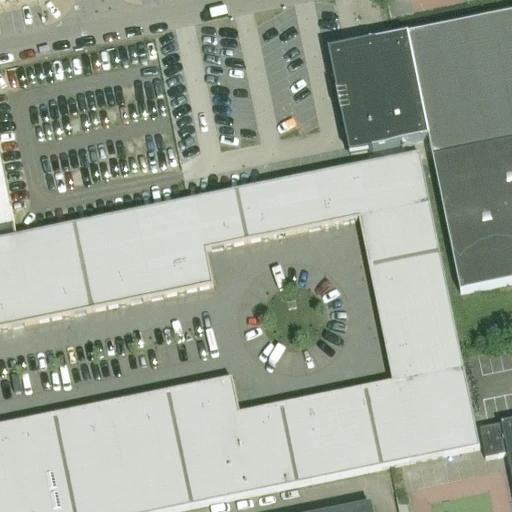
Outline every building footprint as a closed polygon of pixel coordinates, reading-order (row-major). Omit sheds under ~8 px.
[(511,17),(408,39),(329,55),(351,159),(429,143),(433,162),(461,297),(511,286),(511,17)] [(419,157),(349,171),(350,172),(360,224),(359,224),(369,272),(440,257),(419,157)] [(350,172),(321,178),(332,229),(359,224),(360,224),(350,172)] [(321,178),(321,177),(286,184),(297,237),(332,229),(321,178)] [(297,237),(286,184),(237,194),(247,247),(297,237)] [(247,247),(237,194),(194,203),(205,255),(206,255),(247,247)] [(214,290),(206,255),(205,255),(194,203),(131,216),(149,304),(214,290)] [(149,304),(131,216),(74,227),(92,315),(149,304)] [(92,315),(74,227),(18,239),(36,327),(92,315)] [(0,334),(36,327),(18,239),(0,242),(0,334)] [(451,310),(440,257),(369,272),(380,324),(451,310)] [(458,345),(451,310),(380,324),(387,360),(458,345)] [(480,452),(458,345),(387,360),(393,387),(393,388),(410,385),(427,463),(480,452)] [(232,383),(168,396),(191,511),(255,498),(239,419),(240,418),(232,383)] [(393,388),(393,387),(366,392),(382,472),(427,463),(410,385),(393,388)] [(382,472),(366,392),(337,398),(354,478),(382,472)] [(168,396),(111,408),(132,511),(187,511),(191,511),(168,396)] [(354,478),(337,398),(309,404),(325,484),(354,478)] [(325,484),(309,404),(281,410),(297,489),(325,484)] [(132,511),(111,408),(55,419),(73,511),(132,511)] [(297,489),(281,410),(240,418),(239,419),(255,498),(297,489)] [(73,511),(55,419),(6,430),(22,511),(73,511)] [(511,423),(500,426),(501,428),(479,432),(485,463),(507,459),(511,482),(511,423)] [(0,511),(22,511),(6,430),(0,430),(0,511)]
